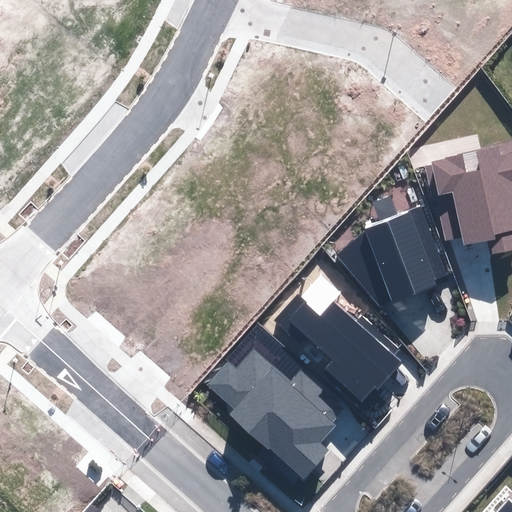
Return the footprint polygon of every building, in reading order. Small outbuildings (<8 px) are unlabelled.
[(511,144),(425,166),(443,240),(462,236),(464,244),(489,238),(492,252),(511,247),(511,144)] [(448,274),(421,206),(365,228),(367,232),(337,255),(378,306),(391,296),(448,274)] [(320,317),(296,296),(274,319),(301,344),(309,336),(336,360),(327,370),(361,400),(375,385),(377,388),(399,364),(391,357),(398,349),(361,316),(355,323),(333,303),(320,317)] [(229,362),(209,385),(235,409),(231,414),(304,481),(330,452),(320,443),(335,426),(331,422),(342,409),(300,371),(289,384),(255,352),(238,370),(229,362)] [(511,511),(511,501),(509,499),(497,511),(511,511)]
